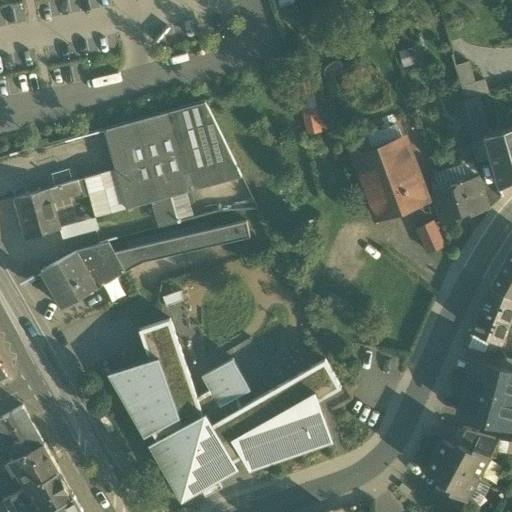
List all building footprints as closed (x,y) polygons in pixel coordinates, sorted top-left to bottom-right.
[(414,46),(398,51),(403,68),(419,63),(414,46)] [(456,65),(462,86),(475,82),(469,61),(456,65)] [(462,86),(466,100),(478,96),(489,93),(484,79),(475,82),(462,86)] [(297,85),(301,99),(312,97),(309,82),(297,85)] [(471,119),(473,124),(480,122),(484,136),(489,134),(478,96),(466,100),(466,101),(471,119)] [(312,97),(301,99),(306,120),(317,117),(312,97)] [(456,104),(461,122),(471,119),(466,101),(456,104)] [(205,102),(171,111),(193,190),(242,177),(205,102)] [(187,192),(193,190),(171,111),(105,130),(111,149),(116,169),(121,185),(127,208),(155,201),(171,196),(187,192)] [(317,117),(306,120),(309,134),(320,132),(317,117)] [(473,124),(471,119),(461,122),(467,141),(471,140),(470,137),(476,135),(473,124)] [(485,137),(484,136),(480,122),(473,124),(476,135),(477,139),(485,137)] [(403,141),(399,130),(395,127),(379,133),(378,130),(364,136),(366,139),(371,153),(403,141)] [(490,157),(499,188),(511,181),(511,127),(489,134),(484,136),(485,137),(490,157)] [(471,140),(478,162),(490,157),(485,137),(477,139),(476,135),(470,137),(471,140)] [(37,141),(39,147),(49,144),(47,138),(37,141)] [(358,168),(376,217),(426,199),(405,141),(403,141),(371,153),(366,139),(356,143),(356,140),(352,141),(353,144),(348,146),(356,168),(358,168)] [(101,152),(107,172),(116,169),(111,149),(101,152)] [(434,174),(432,192),(467,180),(462,165),(434,174)] [(52,173),(56,187),(73,182),(69,168),(52,173)] [(107,172),(78,180),(82,193),(83,195),(89,194),(121,185),(116,169),(107,172)] [(431,193),(441,223),(470,213),(471,216),(489,210),(478,177),(467,180),(432,192),(431,193)] [(48,189),(52,202),(82,193),(78,180),(73,182),(56,187),(48,189)] [(96,218),(127,208),(121,185),(89,194),(96,218)] [(15,199),(27,239),(60,229),(59,227),(52,202),(48,189),(15,199)] [(171,196),(178,220),(194,215),(187,192),(171,196)] [(178,220),(171,196),(155,201),(163,227),(179,222),(178,220)] [(96,218),(59,227),(60,229),(63,239),(96,230),(99,229),(96,218)] [(247,221),(115,252),(126,272),(133,267),(144,262),(250,237),(247,221)] [(417,229),(428,253),(444,246),(433,221),(417,229)] [(63,239),(67,253),(99,244),(96,230),(63,239)] [(98,287),(126,272),(115,252),(109,242),(77,250),(98,287)] [(511,247),(491,287),(511,298),(511,247)] [(41,271),(62,308),(98,287),(77,250),(41,271)] [(511,304),(511,298),(491,287),(488,293),(511,304)] [(166,307),(184,301),(183,290),(162,297),(166,307)] [(350,302),(330,292),(325,303),(345,313),(350,302)] [(511,317),(511,304),(488,293),(485,299),(472,330),(474,331),(499,342),(502,343),(506,331),(511,317)] [(149,445),(182,502),(239,469),(234,461),(242,456),(250,470),(334,441),(319,400),(341,387),(325,359),(242,407),(237,397),(251,389),(233,358),(202,376),(210,390),(197,398),(170,319),(140,329),(150,359),(108,374),(145,437),(153,432),(157,440),(149,445)] [(495,353),(499,342),(474,331),(468,348),(485,353),(495,353)] [(460,412),(511,426),(511,373),(489,367),(489,368),(474,364),(460,412)] [(7,446),(15,459),(44,443),(23,406),(0,418),(0,432),(3,438),(7,446)] [(474,447),(490,455),(499,439),(465,430),(459,443),(472,450),(474,447)] [(443,439),(434,454),(478,478),(490,455),(474,447),(472,450),(459,443),(457,447),(443,439)] [(10,461),(26,488),(59,470),(45,444),(44,443),(15,459),(10,461)] [(466,500),(478,478),(434,454),(426,470),(440,477),(438,481),(439,481),(451,488),(450,491),(466,500)] [(41,511),(73,495),(59,470),(26,488),(3,501),(9,511),(14,511),(33,502),(33,500),(38,502),(41,507),(36,509),(37,511),(41,511)] [(478,478),(466,500),(479,507),(491,485),(478,478)] [(433,492),(448,511),(459,511),(466,500),(450,491),(451,488),(439,481),(433,492)] [(82,511),(73,495),(41,511),(82,511)]
